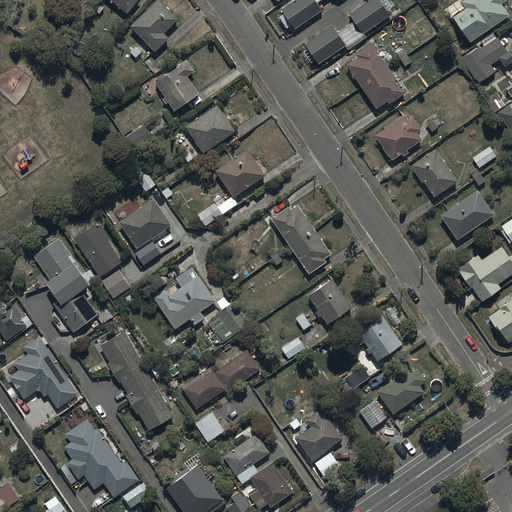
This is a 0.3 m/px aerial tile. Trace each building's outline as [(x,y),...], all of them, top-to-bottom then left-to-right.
[(110,0),(128,14),(139,0),(110,0)] [(159,0),(158,0),(131,27),(156,52),(169,39),(165,34),(179,19),(159,0)] [(295,0),(281,10),(295,30),(322,11),(317,3),(322,0),(338,0),(339,0),(338,0),(295,0)] [(306,45),(308,49),(304,53),(311,63),(316,60),(319,64),(345,46),(348,51),(366,38),(364,34),(390,16),(387,11),(391,8),(385,0),(371,0),(350,15),(354,22),(338,34),(332,26),(306,45)] [(463,0),(461,2),(466,9),(453,18),(470,43),(509,16),(502,5),(508,1),(506,0),(463,0)] [(357,57),(346,65),(376,110),(387,102),(388,105),(406,93),(372,44),(356,55),(357,57)] [(494,113),(506,106),(498,93),(503,89),(490,69),(493,67),(489,62),(491,61),(482,47),(480,49),(479,48),(460,60),(473,81),(486,101),(494,113)] [(403,49),(396,54),(405,67),(412,63),(403,49)] [(511,49),(498,59),(504,68),(511,63),(511,49)] [(187,60),(156,82),(166,97),(163,99),(167,105),(170,103),(176,112),(200,95),(188,77),(196,72),(187,60)] [(511,102),(506,106),(494,113),(503,126),(510,121),(511,123),(511,102)] [(186,127),(204,154),(236,132),(230,123),(231,122),(226,114),(225,115),(218,105),(186,127)] [(412,117),(408,120),(404,114),(384,127),(385,129),(375,136),(392,161),(402,154),(403,157),(408,154),(407,151),(422,141),(417,134),(422,131),(412,117)] [(145,127),(130,137),(137,147),(152,137),(145,127)] [(489,147),(472,158),(479,169),(496,157),(489,147)] [(234,198),(267,176),(248,149),(216,171),(234,198)] [(412,166),(414,169),(413,170),(422,183),(424,182),(434,198),(458,182),(436,150),(412,166)] [(475,169),(469,173),(479,186),(485,182),(475,169)] [(478,190),(440,216),(457,241),(495,215),(478,190)] [(198,215),(206,226),(238,204),(233,197),(225,202),(220,195),(214,199),(216,203),(198,215)] [(119,222),(137,249),(153,239),(153,240),(167,231),(166,230),(172,225),(155,199),(119,222)] [(289,207),(272,219),(310,275),(328,262),(325,259),(332,254),(299,205),(291,211),(289,207)] [(511,219),(501,227),(511,242),(511,219)] [(99,222),(75,239),(101,277),(123,262),(109,242),(112,240),(99,222)] [(59,239),(34,257),(52,281),(48,284),(59,300),(54,304),(74,333),(84,326),(88,332),(97,325),(93,319),(99,315),(83,292),(91,285),(89,283),(96,278),(90,270),(84,274),(78,266),(79,265),(59,239)] [(471,289),(472,288),(482,302),(502,289),(499,284),(511,275),(511,256),(511,255),(508,256),(502,247),(482,261),(478,255),(458,268),(460,271),(459,271),(471,289)] [(166,290),(154,297),(176,330),(192,320),(196,325),(205,319),(201,312),(217,302),(200,276),(199,277),(193,267),(177,278),(183,287),(170,296),(166,290)] [(119,270),(103,282),(114,299),(131,288),(130,286),(137,282),(132,275),(126,280),(119,270)] [(308,296),(318,310),(315,312),(319,318),(322,316),(328,325),(352,307),(331,279),(308,296)] [(207,321),(223,343),(251,324),(236,301),(207,321)] [(511,301),(488,318),(502,337),(503,336),(508,343),(511,341),(511,301)] [(0,330),(7,341),(27,326),(14,307),(6,312),(0,303),(0,330)] [(369,355),(372,353),(378,361),(402,345),(378,309),(353,325),(368,347),(366,349),(369,355)] [(303,313),(295,319),(304,330),(311,325),(303,313)] [(175,417),(125,330),(101,345),(111,363),(110,364),(120,382),(121,381),(129,395),(127,396),(138,415),(140,414),(150,431),(175,417)] [(20,370),(10,377),(25,400),(37,391),(41,392),(45,397),(48,395),(59,409),(79,394),(39,337),(24,347),(29,355),(16,364),(20,370)] [(281,349),(288,359),(305,348),(298,338),(281,349)] [(182,386),(198,410),(227,390),(228,392),(261,369),(248,350),(215,372),(211,366),(182,386)] [(363,367),(346,379),(353,389),(370,376),(363,367)] [(410,374),(407,370),(378,392),(395,415),(424,392),(420,387),(427,382),(417,368),(410,374)] [(375,401),(360,412),(372,429),(387,418),(375,401)] [(196,423),(208,443),(225,432),(218,421),(219,420),(214,413),(213,414),(212,412),(196,423)] [(295,437),(311,461),(343,439),(327,416),(322,420),(317,412),(305,420),(310,427),(295,437)] [(96,431),(88,419),(66,434),(72,442),(65,447),(73,459),(68,463),(80,480),(86,476),(96,490),(105,483),(116,498),(140,481),(127,462),(124,464),(98,429),(96,431)] [(239,488),(251,479),(257,487),(249,493),(260,510),(269,504),(271,508),(294,493),(274,462),(259,471),(254,464),(271,454),(258,434),(248,441),(243,433),(234,439),(239,447),(224,457),(240,482),(237,484),(239,488)] [(330,452),(315,463),(324,476),(339,466),(330,452)] [(168,490),(184,511),(208,511),(225,500),(200,465),(191,471),(188,467),(174,477),(178,482),(168,490)] [(0,511),(7,511),(22,502),(9,483),(0,489),(0,485),(3,482),(0,480),(0,511)] [(140,484),(123,496),(132,508),(149,496),(140,484)] [(254,511),(240,490),(231,496),(235,502),(227,508),(229,511),(254,511)] [(45,511),(66,511),(56,496),(45,504),(49,509),(45,511)]
